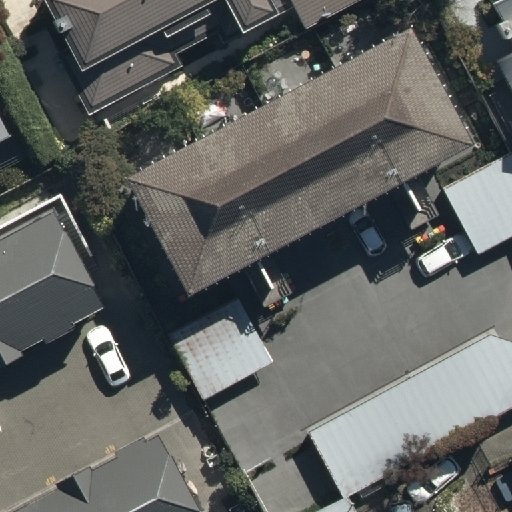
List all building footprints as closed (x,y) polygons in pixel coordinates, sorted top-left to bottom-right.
[(47,0),(77,55),(60,64),(84,109),(177,59),(171,47),(213,25),(219,37),(287,0),(288,0),(301,23),(343,0),(47,0)] [(511,0),(483,0),(510,54),(494,62),(511,98),(511,0)] [(397,7),(114,157),(178,276),(460,126),(397,7)] [(511,149),(510,146),(440,183),(475,250),(511,230),(511,149)] [(55,215),(0,244),(0,405),(122,341),(55,215)] [(236,295),(166,331),(198,394),(268,358),(236,295)] [(356,511),(343,487),(511,400),(511,320),(305,426),(338,492),(298,511),(356,511)] [(194,511),(164,451),(40,511),(194,511)]
